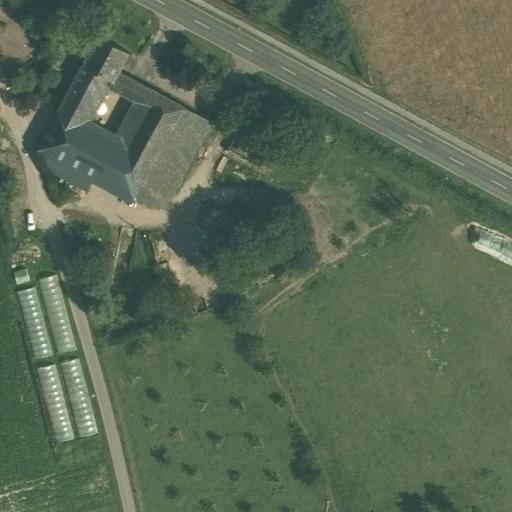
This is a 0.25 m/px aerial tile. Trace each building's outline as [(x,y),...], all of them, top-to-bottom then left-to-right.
[(129,52),(100,37),(77,79),(100,92),(104,95),(112,80),(114,81),(119,72),(129,52)] [(137,82),(119,72),(114,81),(132,91),(137,82)] [(100,92),(77,79),(50,130),(100,156),(110,137),(84,123),(100,92)] [(156,93),(137,82),(132,91),(152,102),(156,93)] [(128,146),(127,148),(154,163),(157,158),(184,108),(156,93),(152,102),(128,146)] [(184,108),(157,158),(170,165),(197,115),(184,108)] [(100,156),(50,130),(43,142),(45,150),(93,177),(114,139),(110,137),(100,156)] [(154,163),(127,148),(128,146),(114,139),(93,177),(134,200),(154,163)] [(154,163),(134,200),(147,207),(170,165),(157,158),(154,163)] [(448,236),(511,259),(511,240),(454,219),(448,236)] [(293,228),(229,260),(238,280),(303,248),(293,228)] [(210,269),(161,293),(171,313),(220,289),(210,269)] [(38,279),(58,352),(75,347),(55,274),(38,279)] [(19,290),(31,358),(47,355),(35,287),(19,290)]
